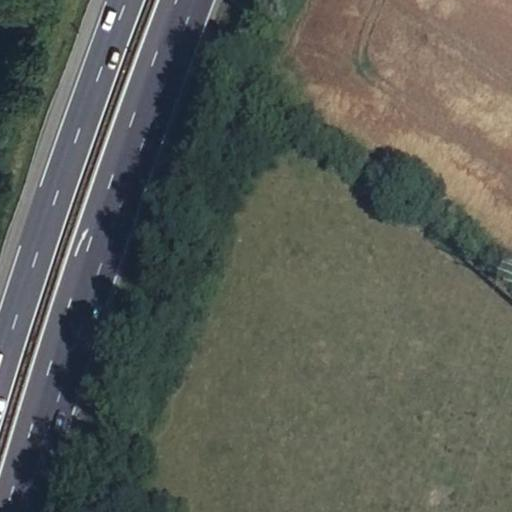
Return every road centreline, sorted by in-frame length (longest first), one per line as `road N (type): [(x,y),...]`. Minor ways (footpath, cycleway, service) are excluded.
road 1 (trunk): [(19,511),(100,247),(189,0)]
road 2 (trunk): [(129,0),(0,383)]
